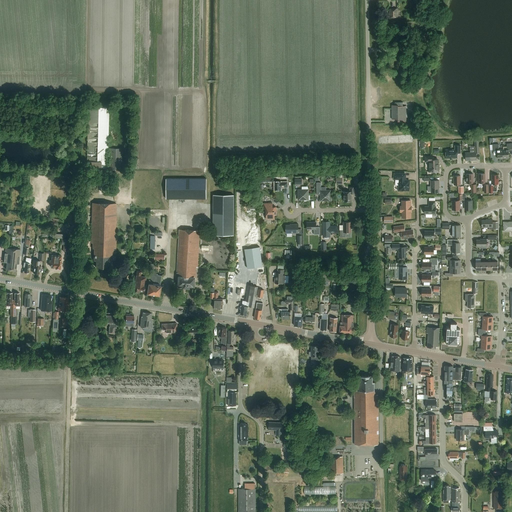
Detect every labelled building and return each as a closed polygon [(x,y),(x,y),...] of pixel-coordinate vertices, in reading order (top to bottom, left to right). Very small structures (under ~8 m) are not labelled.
[(397,9),(389,9),(389,18),(397,18),(397,9)] [(395,105),(392,105),(392,119),(398,119),(398,121),(406,121),(406,106),(403,106),(403,102),(395,102),(395,105)] [(88,107),(87,168),(108,168),(121,168),(122,149),(110,149),(109,167),(108,167),(108,149),(109,108),(88,107)] [(477,153),(480,153),(479,146),(479,140),(475,140),(476,152),(466,153),(466,161),(471,160),(471,161),(474,161),(474,160),(477,160),(477,153)] [(503,150),(503,159),(510,158),(509,150),(511,149),(511,143),(507,144),(507,150),(503,150)] [(503,159),(503,150),(499,150),(499,144),(493,144),(493,145),(493,150),(497,150),(498,159),(503,159)] [(458,153),(461,153),(461,145),(456,146),(456,150),(446,150),(446,158),(458,158),(458,153)] [(430,172),(439,171),(439,166),(438,167),(438,159),(434,159),(434,156),(426,156),(426,161),(430,161),(430,172)] [(409,190),(410,180),(406,180),(405,178),(404,178),(405,174),(395,173),(394,179),(395,179),(395,185),(399,185),(399,186),(399,191),(403,191),(403,190),(409,190)] [(471,193),(476,193),(476,185),(474,185),(473,174),(467,174),(467,183),(471,183),(471,193)] [(492,186),(489,186),(490,193),(494,193),(494,191),(497,191),(497,184),(499,184),(498,175),(492,175),(492,184),(492,186)] [(166,199),(206,199),(206,179),(166,179),(166,199)] [(431,191),(431,192),(439,192),(439,180),(431,180),(431,186),(431,191)] [(275,190),(282,190),(282,188),(288,188),(288,182),(281,182),(281,181),(274,181),(275,190)] [(326,200),(326,201),(331,201),(331,196),(331,190),(326,191),(326,188),(321,188),(321,182),(317,183),(317,195),(321,195),(321,200),(326,200)] [(344,202),(352,201),(352,194),(355,194),(355,187),(350,187),(350,192),(344,192),(344,202)] [(309,200),(309,195),(308,195),(308,190),(299,190),(299,199),(304,199),(304,200),(309,200)] [(234,235),(234,195),(213,195),(213,235),(234,235)] [(411,200),(402,200),(402,206),(401,206),(401,212),(402,212),(402,218),(411,218),(411,212),(412,212),(412,206),(411,206),(411,200)] [(436,214),(436,206),(435,206),(435,201),(429,201),(429,206),(425,206),(425,213),(436,214)] [(114,250),(115,250),(116,203),(92,203),(91,243),(93,243),(93,248),(94,248),(94,260),(96,260),(96,267),(109,268),(109,261),(111,261),(111,256),(114,256),(114,250)] [(277,215),(276,207),(273,207),(273,203),(264,203),(264,209),(267,209),(267,219),(275,219),(275,215),(277,215)] [(67,213),(67,224),(75,225),(75,213),(67,213)] [(482,221),(482,227),(489,227),(489,230),(496,230),(496,222),(493,222),(493,220),(488,220),(482,221)] [(320,234),(320,227),(316,227),(316,222),(307,222),(307,229),(314,229),(314,235),(320,234)] [(323,222),(324,236),(330,236),(330,232),(338,232),(338,226),(330,226),(330,222),(323,222)] [(340,237),(346,237),(346,232),(351,232),(351,229),(352,229),(353,228),(353,226),(352,225),(351,225),(351,222),(343,222),(344,230),(340,230),(340,237)] [(299,224),(293,224),(293,225),(286,225),(286,233),(299,233),(299,224)] [(412,235),(414,235),(413,231),(412,231),(411,230),(405,230),(405,225),(394,226),(394,232),(401,231),(402,238),(412,237),(412,235)] [(460,236),(461,225),(452,225),(452,236),(460,236)] [(198,267),(200,230),(180,229),(177,273),(179,276),(179,280),(180,280),(179,287),(189,287),(189,285),(195,286),(195,278),(196,278),(197,267),(198,267)] [(454,239),(447,240),(447,245),(453,245),(453,252),(459,252),(460,243),(454,243),(454,239)] [(487,239),(482,239),(476,239),(476,247),(481,247),(480,248),(487,248),(487,239)] [(407,251),(407,247),(400,247),(400,244),(392,244),(392,249),(398,249),(398,258),(406,258),(406,251),(407,251)] [(263,267),(260,247),(245,249),(248,269),(263,267)] [(434,254),(434,247),(425,247),(425,254),(426,254),(426,257),(431,257),(431,254),(434,254)] [(5,253),(4,262),(7,262),(6,269),(10,270),(16,271),(17,263),(19,264),(20,249),(12,248),(6,248),(5,253)] [(61,263),(62,255),(52,255),(52,260),(51,267),(56,267),(56,268),(60,268),(61,263)] [(450,267),(460,267),(460,260),(453,260),(453,257),(447,257),(447,260),(450,260),(450,267)] [(437,258),(431,258),(431,262),(422,262),(422,269),(431,269),(431,265),(437,265),(437,258)] [(34,260),(33,265),(34,265),(34,268),(33,273),(40,274),(40,270),(41,270),(42,266),(39,266),(40,261),(34,260)] [(399,267),(399,279),(407,279),(407,267),(399,267)] [(460,273),(460,267),(450,267),(450,273),(445,273),(445,276),(453,276),(453,273),(460,273)] [(284,274),(285,270),(277,269),(277,273),(275,272),(275,283),(282,284),(282,282),(285,283),(285,275),(283,275),(283,274),(284,274)] [(145,284),(146,277),(141,276),(142,271),(137,271),(137,275),(136,275),(135,284),(134,290),(139,291),(139,290),(144,291),(145,284)] [(254,307),(256,296),(258,287),(256,286),(259,273),(244,271),(241,284),(248,285),(247,294),(246,301),(243,301),(242,306),(241,306),(240,309),(241,309),(240,314),(247,315),(248,306),(254,307)] [(422,275),(422,281),(431,282),(431,278),(434,278),(434,275),(438,275),(439,272),(433,272),(432,275),(431,275),(422,275)] [(160,285),(161,275),(157,275),(157,274),(154,273),(153,274),(150,274),(149,283),(147,293),(160,295),(161,285),(160,285)] [(395,296),(407,297),(407,289),(401,289),(401,288),(395,288),(395,296)] [(222,309),(223,299),(218,298),(219,292),(215,291),(215,293),(211,292),(210,298),(214,298),(213,308),(218,308),(222,309)] [(15,300),(12,300),(12,305),(11,305),(11,315),(15,315),(16,315),(16,306),(20,306),(21,298),(20,298),(20,293),(15,293),(15,300)] [(474,308),(475,295),(466,294),(466,301),(468,301),(468,307),(474,308)] [(51,311),(52,302),(51,301),(51,295),(42,295),(41,310),(51,311)] [(59,301),(58,310),(68,311),(69,302),(68,302),(68,298),(61,297),(60,301),(59,301)] [(263,303),(257,303),(255,318),(261,319),(262,310),(263,303)] [(422,305),(421,313),(433,314),(434,306),(422,305)] [(282,319),(290,319),(290,312),(288,312),(288,309),(278,310),(278,313),(281,313),(281,315),(282,319)] [(115,333),(116,323),(115,323),(116,313),(104,312),(103,322),(110,322),(109,332),(115,333)] [(151,319),(152,313),(143,312),(143,318),(142,318),(141,327),(144,327),(151,328),(153,319),(151,319)] [(479,313),(479,316),(483,316),(483,323),(493,323),(493,317),(486,316),(486,313),(479,313)] [(130,315),(130,314),(126,314),(126,315),(125,326),(133,326),(134,316),(130,315)] [(353,327),(354,323),(353,323),(354,315),(342,314),(342,322),(341,322),(340,332),(352,333),(353,327)] [(315,323),(316,315),(313,315),(313,318),(306,317),(305,323),(315,323)] [(302,326),(303,317),(295,316),(294,325),(302,326)] [(336,332),(338,318),(330,317),(330,325),(330,331),(336,332)] [(166,333),(177,332),(177,323),(162,324),(162,330),(166,330),(166,333)] [(446,336),(445,341),(449,341),(448,344),(457,345),(457,342),(460,342),(461,337),(460,337),(460,329),(457,329),(457,323),(451,323),(451,328),(447,328),(447,336),(446,336)] [(479,329),(478,332),(485,333),(486,330),(492,330),(493,323),(483,323),(482,329),(479,329)] [(398,332),(399,325),(391,324),(390,331),(391,332),(390,337),(397,337),(397,332),(398,332)] [(206,337),(206,331),(199,331),(199,327),(187,327),(187,335),(199,335),(199,337),(206,337)] [(224,343),(224,345),(222,345),(221,350),(227,350),(227,345),(227,342),(227,332),(226,332),(227,328),(220,327),(219,335),(220,335),(219,338),(222,338),(222,341),(221,343),(224,343)] [(410,335),(410,332),(411,328),(406,327),(406,331),(403,330),(402,338),(408,340),(409,335),(410,335)] [(427,327),(427,333),(428,333),(427,348),(436,348),(436,346),(438,346),(439,343),(439,341),(439,340),(440,328),(427,327)] [(236,343),(236,334),(234,334),(235,330),(229,330),(228,343),(227,350),(234,350),(234,347),(230,347),(230,343),(236,343)] [(478,332),(478,336),(482,336),(481,342),(492,343),(492,336),(485,336),(485,333),(478,332)] [(478,349),(477,352),(484,352),(485,349),(491,349),(492,343),(481,342),(481,349),(478,349)] [(309,352),(309,356),(311,356),(311,359),(316,359),(316,367),(318,367),(318,369),(322,369),(322,358),(319,358),(319,346),(312,346),(311,352),(309,352)] [(400,371),(401,363),(400,363),(400,356),(392,356),(392,360),(391,360),(390,370),(400,371)] [(412,371),(413,363),(412,363),(412,358),(404,358),(404,364),(403,364),(403,371),(412,371)] [(265,398),(287,399),(288,387),(291,387),(291,376),(295,376),(295,374),(297,369),(297,366),(292,366),(292,359),(284,359),(283,364),(270,363),(270,365),(260,365),(261,362),(245,362),(245,367),(252,367),(257,368),(257,381),(247,380),(247,401),(256,401),(256,400),(256,393),(259,393),(259,398),(261,392),(261,397),(265,398)] [(417,374),(417,376),(425,376),(425,374),(430,374),(431,367),(430,367),(422,366),(417,366),(417,371),(417,374)] [(445,380),(445,383),(447,383),(447,400),(453,400),(453,391),(453,387),(453,380),(461,380),(462,367),(456,367),(456,368),(453,368),(453,366),(445,366),(445,380)] [(472,382),(473,370),(472,369),(470,369),(470,370),(466,369),(465,377),(464,382),(472,382)] [(358,391),(355,391),(355,445),(379,444),(378,395),(376,395),(376,394),(375,391),(374,383),(373,383),(373,376),(359,376),(360,383),(358,383),(358,391)] [(427,399),(427,408),(437,408),(437,400),(437,399),(427,399)] [(454,413),(454,419),(455,419),(455,422),(463,422),(463,411),(455,411),(455,413),(454,413)] [(283,430),(283,422),(269,422),(269,429),(277,430),(276,435),(282,435),(283,430)] [(248,424),(246,424),(246,423),(241,423),(241,425),(239,425),(239,440),(248,440),(248,424)] [(492,426),(483,426),(484,430),(485,430),(486,438),(491,438),(491,442),(497,442),(497,438),(497,437),(498,437),(498,431),(497,431),(497,429),(492,430),(492,426)] [(467,430),(457,430),(457,440),(464,440),(465,435),(469,435),(469,430),(467,430)] [(449,454),(449,458),(450,458),(450,461),(454,461),(454,460),(459,460),(459,457),(462,457),(462,458),(465,458),(465,452),(459,452),(450,452),(450,454),(449,454)] [(343,473),(343,456),(330,457),(330,474),(343,473)] [(435,476),(437,476),(437,471),(435,471),(435,469),(422,470),(422,478),(428,478),(429,478),(432,478),(432,477),(435,477),(435,476)] [(255,511),(255,489),(255,483),(245,483),(245,489),(238,489),(238,511),(255,511)] [(459,507),(459,502),(460,502),(460,490),(458,490),(458,488),(452,488),(452,502),(455,503),(455,507),(452,507),(452,511),(460,511),(460,507),(459,507)] [(494,509),(503,509),(503,492),(501,492),(501,491),(496,491),(496,492),(494,492),(494,509)]
